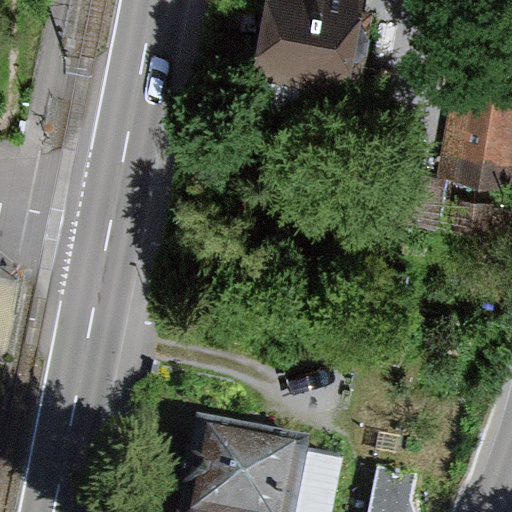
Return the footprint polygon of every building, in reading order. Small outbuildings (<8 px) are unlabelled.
[(270,0),(255,77),(343,95),(345,87),(357,89),(372,15),(364,13),(366,0),(270,0)] [(511,98),(448,89),(435,181),(511,192),(511,98)] [(310,439),(203,419),(186,511),(296,511),(308,453),(310,439)] [(334,511),(344,460),(308,453),(296,511),(334,511)] [(418,475),(381,468),(372,511),(416,511),(413,502),(418,475)]
